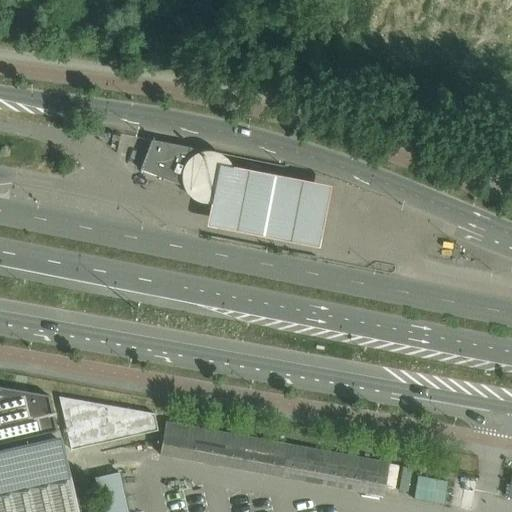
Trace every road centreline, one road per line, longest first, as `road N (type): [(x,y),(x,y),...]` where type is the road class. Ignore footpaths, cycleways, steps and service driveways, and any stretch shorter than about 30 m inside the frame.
road 1 (primary): [(0,251),(511,350)]
road 2 (primary): [(498,232),(302,152),(0,91)]
road 3 (primary): [(0,321),(511,414)]
road 4 (motorway): [(439,297),(0,211)]
